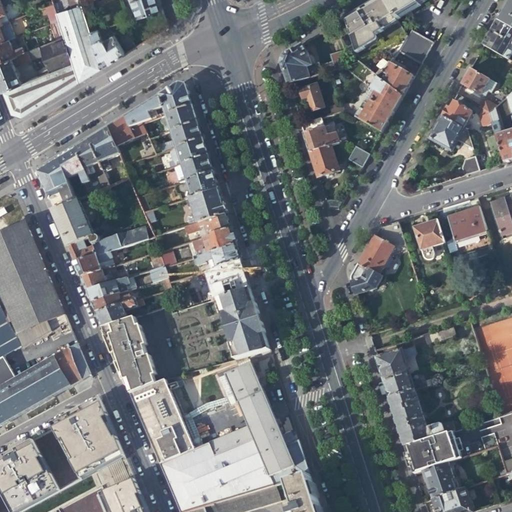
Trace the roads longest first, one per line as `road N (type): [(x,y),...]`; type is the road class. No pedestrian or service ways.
road 1 (residential): [(11,154),(160,511)]
road 2 (secondary): [(303,297),(221,35)]
road 3 (residential): [(352,219),(480,0)]
road 4 (tertiary): [(221,35),(11,154)]
road 5 (secondary): [(371,511),(303,297)]
road 6 (residential): [(511,168),(352,219)]
